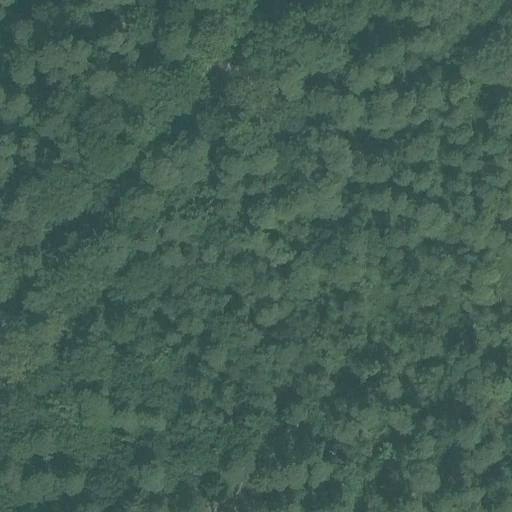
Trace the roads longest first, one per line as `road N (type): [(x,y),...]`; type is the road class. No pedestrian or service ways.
road 1 (unknown): [(356,0),(0,378)]
road 2 (tertiary): [(0,318),(299,0)]
